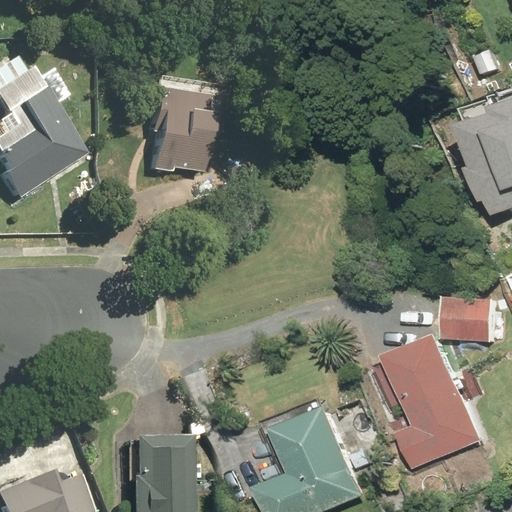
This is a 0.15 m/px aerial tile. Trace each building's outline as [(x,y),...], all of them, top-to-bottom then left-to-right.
[(80,146),(21,67),(0,82),(0,119),(4,126),(0,128),(0,185),(9,198),(80,146)] [(210,85),(151,78),(142,161),(200,168),(210,85)] [(511,98),(498,104),(501,112),(470,124),(486,165),(480,168),(494,202),(498,201),(503,213),(511,209),(511,98)] [(496,300),(447,297),(444,340),(493,343),(496,300)] [(414,469),(483,440),(439,337),(386,359),(416,428),(399,435),(414,469)] [(264,511),(326,511),(363,498),(328,409),(275,430),(292,475),(256,489),(264,511)] [(129,511),(185,511),(181,436),(126,439),(129,511)] [(84,511),(69,474),(39,486),(34,473),(0,486),(0,511),(84,511)]
